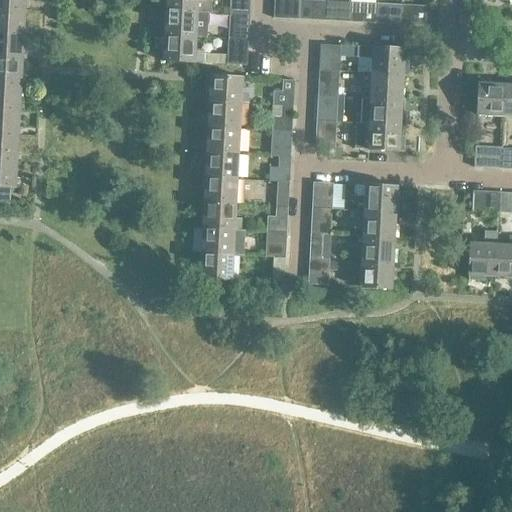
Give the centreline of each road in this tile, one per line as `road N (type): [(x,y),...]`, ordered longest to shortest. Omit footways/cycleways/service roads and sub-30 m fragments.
road 1 (residential): [(304,172),(307,59),(262,58),(264,28)]
road 2 (residential): [(440,175),(450,0)]
road 3 (residential): [(410,36),(264,28)]
road 4 (residential): [(440,175),(304,172)]
